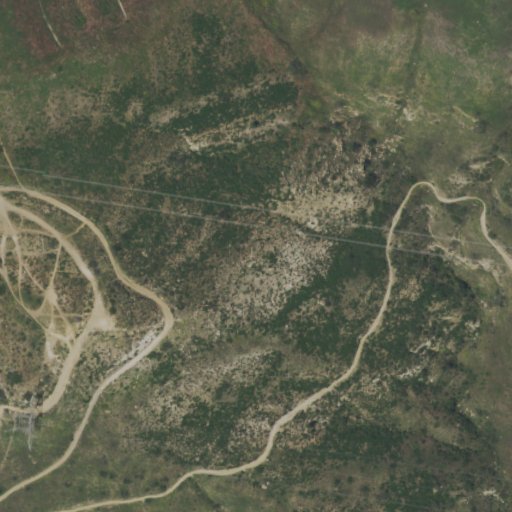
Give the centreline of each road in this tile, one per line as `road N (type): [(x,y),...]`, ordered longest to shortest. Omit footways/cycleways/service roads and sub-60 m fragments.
road 1 (track): [(12,408),(31,408),(96,318),(100,287),(57,229),(0,201),(18,186),(57,199),(101,228),(127,277),(166,299),(168,322),(113,379),(61,463),(0,497)]
road 2 (track): [(57,511),(150,497),(190,471),(258,460),(275,425),(354,361),(383,303),(387,237),(414,186),(425,184),(447,201),(479,201),(483,230),(511,267)]
